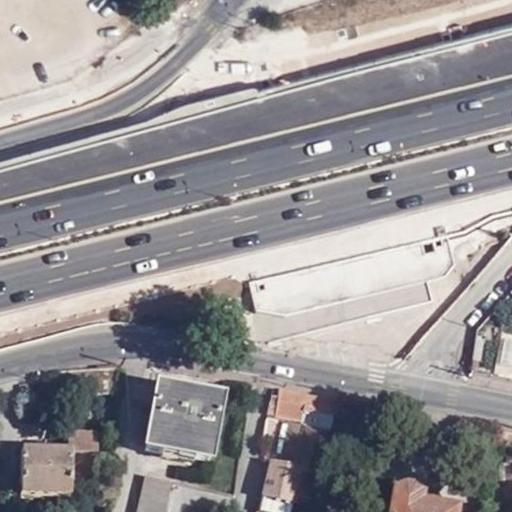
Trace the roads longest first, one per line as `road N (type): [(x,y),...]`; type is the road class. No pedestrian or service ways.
road 1 (motorway): [(0,290),(511,163)]
road 2 (motorway): [(424,115),(0,221)]
road 3 (tertiary): [(0,367),(80,345),(136,342),(420,392)]
road 4 (unknown): [(500,0),(261,44),(227,44),(203,23)]
road 5 (primary): [(0,143),(94,115),(137,88),(225,0)]
road 6 (unknown): [(158,345),(135,511)]
road 7 (residential): [(420,392),(436,350),(511,260)]
